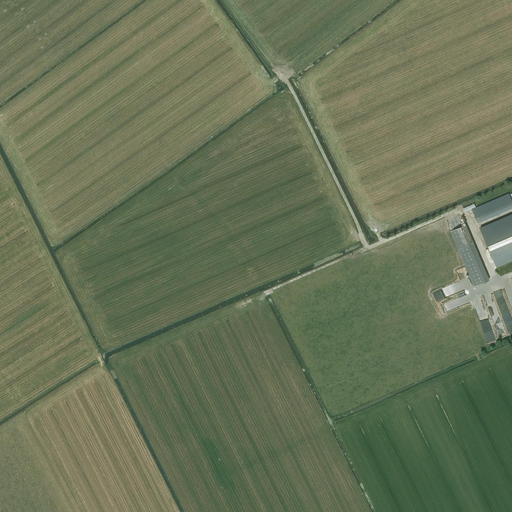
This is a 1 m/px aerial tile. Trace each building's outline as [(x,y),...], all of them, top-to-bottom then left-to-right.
[(478,223),(511,207),(511,200),(509,193),(476,207),(474,203),(463,208),(465,212),(472,209),(478,223)] [(465,225),(451,230),(467,269),(467,263),(468,263),(464,263),(471,260),(470,258),(471,258),(474,256),(474,257),(474,284),(475,286),(476,286),(490,280),(475,241),(474,241),(467,225),(465,225)] [(433,292),(436,302),(443,299),(440,290),(433,292)] [(510,328),(511,327),(511,322),(503,294),(500,290),(491,293),(493,301),(490,302),(493,305),(491,306),(490,306),(489,307),(487,308),(489,311),(492,310),(494,312),(493,313),(497,319),(499,317),(501,323),(502,325),(500,327),(502,329),(498,332),(504,330),(510,328)] [(452,310),(451,305),(449,306),(448,304),(442,305),(444,312),(452,310)]
